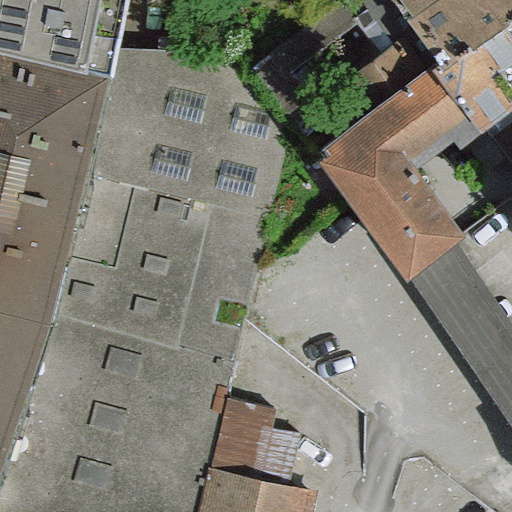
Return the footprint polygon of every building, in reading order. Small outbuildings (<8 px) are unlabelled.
[(0,0),(0,35),(102,60),(114,63),(116,55),(126,0),(0,0)] [(511,8),(511,0),(414,0),(454,52),(511,8)] [(511,8),(454,52),(445,60),(477,106),(484,116),(511,95),(511,8)] [(0,293),(42,305),(75,168),(102,60),(0,35),(0,293)] [(374,109),(425,71),(403,42),(352,81),(374,109)] [(247,60),(116,55),(114,63),(102,60),(75,168),(272,216),(295,119),(254,68),(247,60)] [(477,106),(445,60),(443,57),(425,71),(374,109),(321,149),(360,199),(412,271),(455,239),(464,232),(409,157),(454,123),(477,106)] [(477,106),(454,123),(467,139),(488,123),(484,116),(477,106)] [(259,270),(272,216),(75,168),(42,305),(237,362),(247,321),(259,270)] [(511,322),(511,198),(464,232),(455,239),(511,322)] [(511,322),(455,239),(412,271),(511,415),(511,322)] [(0,430),(42,305),(0,293),(0,430)] [(237,362),(42,305),(0,430),(0,511),(201,511),(212,467),(229,396),(237,362)] [(276,406),(229,396),(212,467),(263,478),(276,406)] [(263,478),(212,467),(201,511),(312,511),(317,489),(263,478)]
